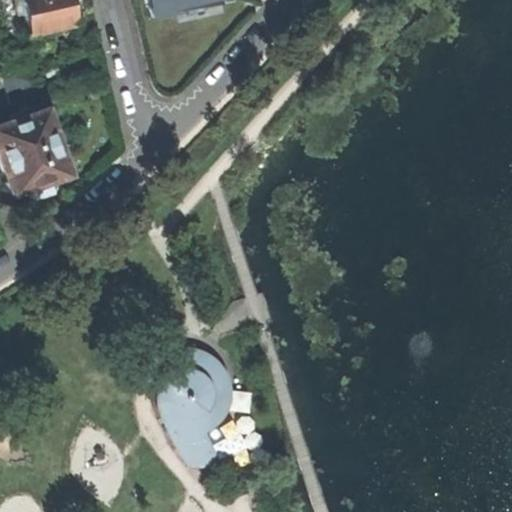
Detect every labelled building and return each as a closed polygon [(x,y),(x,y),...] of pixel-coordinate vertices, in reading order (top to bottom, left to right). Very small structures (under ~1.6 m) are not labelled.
[(68,0),(20,0),(28,35),(74,25),(73,21),(76,16),(74,8),(70,6),(68,0)] [(147,0),(151,17),(174,12),(173,5),(195,0),(147,0)] [(2,76),(5,90),(33,83),(30,69),(2,76)] [(33,83),(5,90),(9,105),(37,98),(33,83)] [(67,175),(66,173),(68,171),(65,161),(62,160),(44,108),(0,123),(0,165),(5,180),(4,183),(6,190),(9,192),(10,194),(26,189),(28,192),(32,195),(38,196),(42,195),(45,193),(49,190),(51,186),(52,183),(52,180),(67,175)] [(192,430),(200,429),(209,425),(218,418),(222,410),(225,403),(226,395),(226,386),(224,374),(221,366),(218,360),(210,353),(203,350),(196,347),(188,346),(177,346),(176,373),(169,376),(164,382),(161,385),(158,392),(157,400),(159,408),(169,432),(190,465),(205,464),(215,461),(203,441),(200,443),(192,430)]
